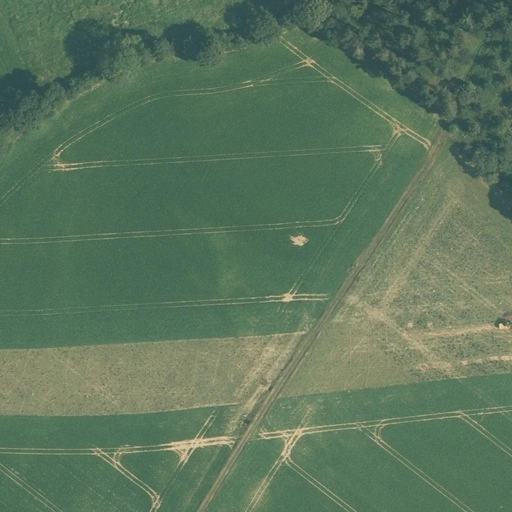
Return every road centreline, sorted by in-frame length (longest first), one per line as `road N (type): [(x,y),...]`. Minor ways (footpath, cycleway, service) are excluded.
road 1 (track): [(205,511),(448,125),(478,45),(511,41)]
road 2 (secondary): [(0,380),(96,382),(511,344)]
